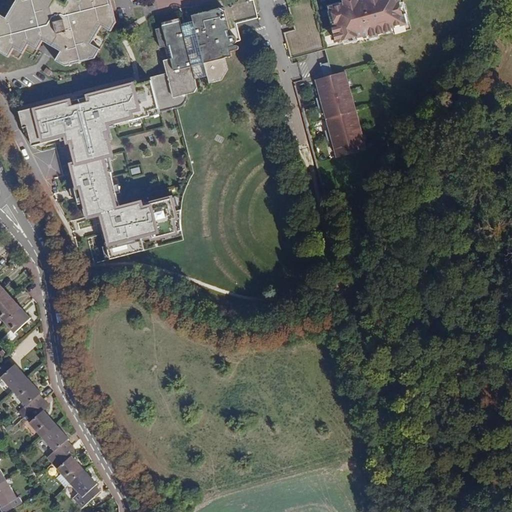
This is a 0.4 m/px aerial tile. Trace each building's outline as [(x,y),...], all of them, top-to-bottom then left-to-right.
[(15,0),(16,0),(6,18),(0,14),(0,52),(8,58),(14,48),(23,54),(28,45),(37,50),(43,41),(61,52),(55,61),(65,66),(95,59),(100,49),(91,44),(102,26),(111,32),(116,22),(110,0),(66,0),(65,3),(59,0),(15,0)] [(166,73),(151,78),(159,108),(161,113),(177,108),(182,107),(186,103),(187,101),(189,98),(188,95),(194,93),(197,88),(195,79),(207,76),(209,83),(222,80),(228,70),(225,58),(232,56),(231,53),(230,53),(230,52),(236,51),(238,50),(239,50),(239,48),(239,47),(238,46),(237,45),(236,45),(235,45),(234,45),(234,44),(236,43),(237,41),(237,39),(236,37),(234,35),(232,35),(230,35),(229,36),(228,30),(230,30),(228,21),(257,14),(253,0),(251,0),(192,15),(193,21),(181,24),(180,23),(155,29),(160,48),(163,47),(167,60),(163,61),(166,73)] [(344,40),(345,44),(360,39),(359,36),(369,33),(370,37),(394,30),(393,27),(407,23),(404,14),(408,13),(405,1),(401,2),(400,0),(344,0),(346,3),(332,7),(337,26),(333,27),(337,42),(344,40)] [(345,75),(317,82),(321,100),(317,101),(319,108),(323,106),(331,135),(327,136),(329,143),(333,142),(338,159),(366,151),(345,75)] [(72,98),(18,111),(22,125),(27,125),(32,145),(64,138),(66,145),(69,145),(74,162),(69,162),(77,190),(80,190),(85,217),(87,221),(100,217),(110,259),(145,250),(143,240),(151,238),(151,241),(181,235),(177,221),(180,219),(173,196),(145,202),(144,199),(120,205),(107,159),(116,157),(110,133),(112,133),(111,125),(135,118),(151,115),(149,111),(159,108),(150,79),(85,94),(87,101),(73,104),(72,98)] [(0,316),(15,333),(31,318),(0,284),(0,316)] [(0,377),(1,377),(26,405),(25,407),(30,412),(44,399),(39,394),(41,393),(15,364),(13,366),(8,360),(0,367),(0,377)] [(29,423),(54,451),(47,457),(52,464),(72,446),(67,440),(69,439),(44,411),(49,406),(44,399),(30,412),(35,418),(29,423)] [(97,484),(72,457),(77,452),(72,446),(52,464),(61,473),(57,478),(65,487),(70,483),(83,497),(81,499),(86,504),(100,491),(95,486),(97,484)] [(0,503),(2,507),(1,508),(2,511),(6,511),(22,502),(19,497),(17,498),(0,469),(0,459),(1,458),(0,456),(0,503)] [(38,493),(29,498),(34,505),(42,500),(38,493)]
